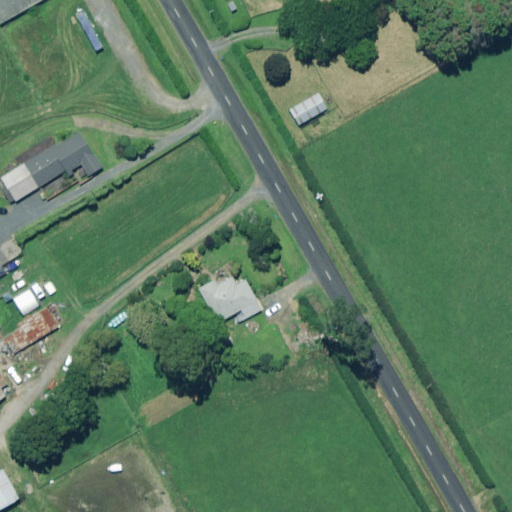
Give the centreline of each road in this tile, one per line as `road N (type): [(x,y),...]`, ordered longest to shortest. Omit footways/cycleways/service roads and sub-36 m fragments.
road 1 (unclassified): [(167,0),(462,511)]
road 2 (track): [(220,92),(188,103),(163,96),(101,0)]
